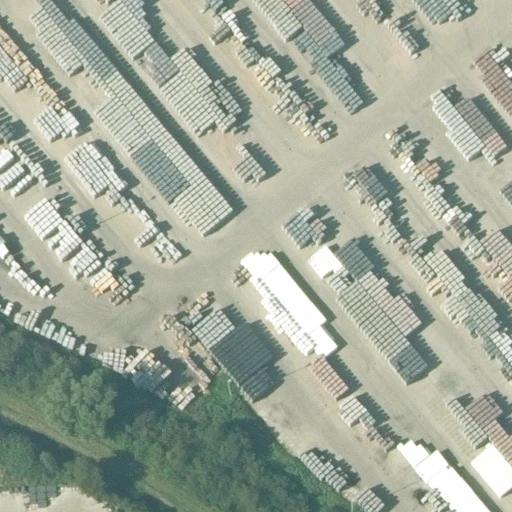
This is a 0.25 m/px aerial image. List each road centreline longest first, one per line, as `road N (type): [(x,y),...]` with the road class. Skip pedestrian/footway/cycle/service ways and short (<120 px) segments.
road 1 (unknown): [(0,14),(293,380),(412,511)]
road 2 (unknown): [(166,0),(511,410)]
road 3 (unknown): [(241,0),(511,319)]
road 4 (unknown): [(498,511),(257,231)]
road 5 (unknown): [(319,0),(511,230)]
road 6 (unknown): [(71,0),(257,231)]
road 7 (unknown): [(0,88),(177,305)]
